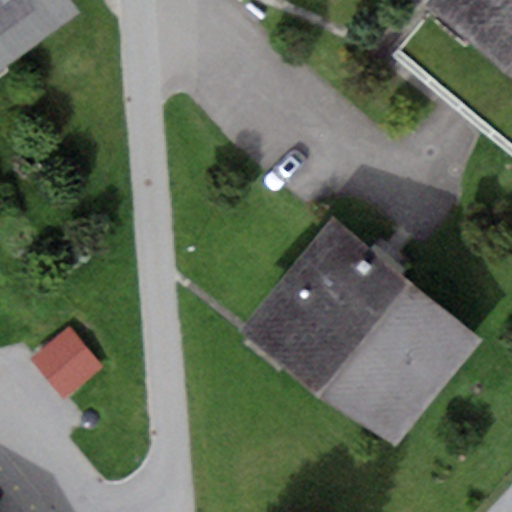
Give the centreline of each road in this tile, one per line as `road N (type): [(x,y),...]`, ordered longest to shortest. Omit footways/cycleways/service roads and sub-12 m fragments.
road 1 (residential): [(161,511),(172,451),(135,0)]
road 2 (residential): [(0,400),(93,511)]
